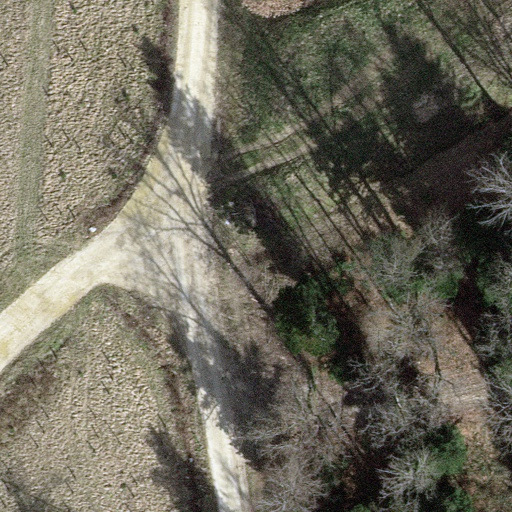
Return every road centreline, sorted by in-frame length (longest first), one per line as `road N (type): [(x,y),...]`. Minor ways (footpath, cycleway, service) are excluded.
road 1 (track): [(236,511),(186,236)]
road 2 (track): [(186,236),(191,0)]
road 3 (track): [(0,339),(86,266),(186,236)]
